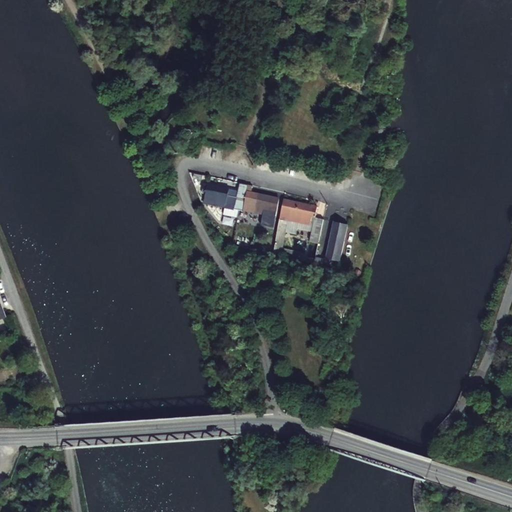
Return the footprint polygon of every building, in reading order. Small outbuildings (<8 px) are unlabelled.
[(230,194),(209,190),(206,209),(226,213),(230,194)] [(250,192),(244,190),(239,215),(245,217),(250,192)] [(251,218),(255,193),(250,192),(245,217),(251,218)] [(279,201),(260,197),(256,213),(275,218),(279,201)] [(279,238),(276,257),(283,259),(287,238),(284,237),(285,234),(288,235),(290,223),(315,228),(312,245),(320,246),(325,223),(317,221),(319,210),(286,203),(282,227),(279,238)] [(350,227),(335,224),(328,261),(342,264),(350,227)] [(275,226),(273,237),(279,238),(282,227),(275,226)]
